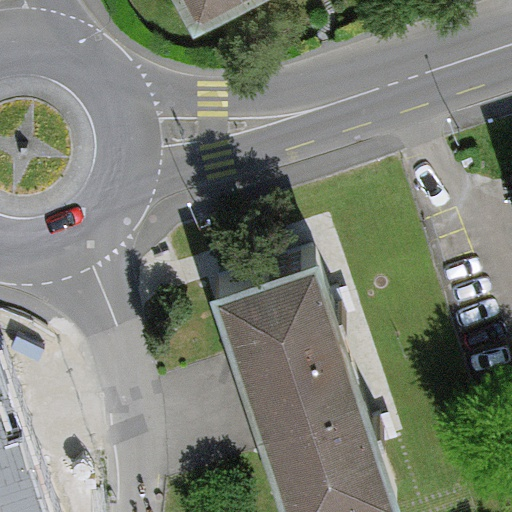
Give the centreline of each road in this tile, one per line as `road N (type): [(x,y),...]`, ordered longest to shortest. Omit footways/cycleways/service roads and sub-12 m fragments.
road 1 (tertiary): [(511,38),(218,125),(127,135)]
road 2 (residential): [(73,243),(98,282),(127,371),(132,511)]
road 3 (secondary): [(73,243),(117,197),(127,135)]
